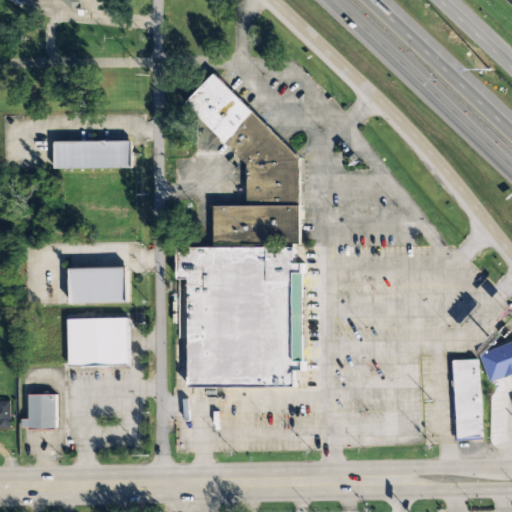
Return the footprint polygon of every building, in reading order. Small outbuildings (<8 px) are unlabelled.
[(62,0),(73,10),(81,1),(80,0),(62,0)] [(186,103),(216,74),(299,160),(300,243),(214,244),(214,205),(246,205),(246,165),(186,103)] [(56,142),(56,168),(132,167),(132,140),(56,142)] [(177,248),(178,280),(189,280),(191,388),(299,388),(298,371),(307,371),(306,263),(296,263),(296,247),(177,248)] [(72,304),(128,303),(128,267),(71,268),(72,304)] [(70,319),(71,367),(130,365),(128,318),(70,319)] [(511,340),(478,354),(489,384),(511,375),(511,340)] [(477,359),(483,441),(457,443),(453,360),(477,359)] [(30,394),(30,430),(57,430),(56,394),(30,394)] [(0,427),(10,427),(10,403),(0,403),(0,427)] [(490,410),(489,430),(504,430),(504,410),(490,410)]
